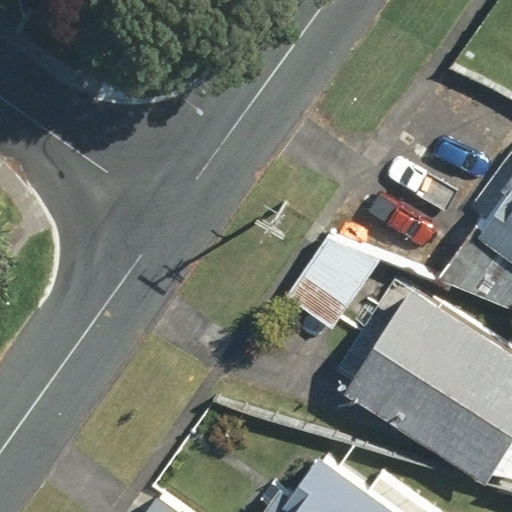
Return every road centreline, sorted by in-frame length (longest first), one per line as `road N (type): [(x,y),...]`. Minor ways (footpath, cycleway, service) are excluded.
road 1 (residential): [(169,218),(0,457)]
road 2 (residential): [(328,0),(169,218)]
road 3 (residential): [(0,97),(169,218)]
